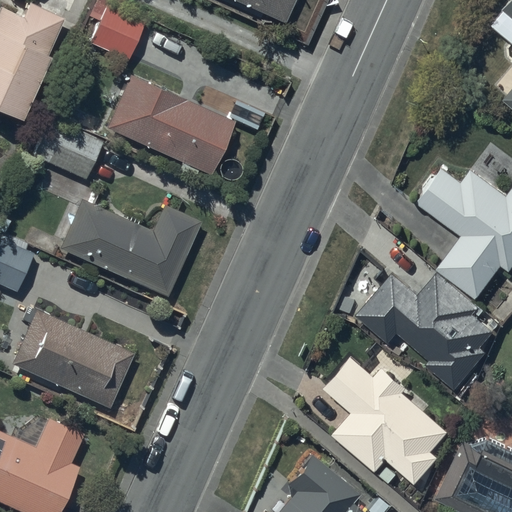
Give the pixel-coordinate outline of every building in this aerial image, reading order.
[(125,61),(143,21),(106,4),(108,2),(104,0),(95,0),(81,31),(92,35),(88,44),(125,61)] [(229,0),(283,24),(293,0),(229,0)] [(511,89),(503,100),(511,106),(511,0),(504,10),(511,16),(511,89)] [(0,114),(18,122),(63,19),(28,5),(22,20),(0,10),(0,114)] [(129,75),(104,128),(208,176),(233,123),(129,75)] [(84,179),(101,141),(49,117),(31,155),(84,179)] [(501,265),(509,271),(511,267),(511,189),(507,196),(471,170),(462,183),(442,168),(435,177),(431,174),(421,189),(425,192),(417,203),(462,236),(437,270),(475,299),(501,265)] [(79,201),(57,249),(166,297),(199,223),(162,207),(150,232),(79,201)] [(0,286),(13,293),(32,253),(25,250),(27,246),(1,233),(0,234),(0,286)] [(392,272),(355,315),(388,343),(397,333),(429,361),(425,365),(454,389),(486,352),(480,347),(494,332),(477,317),(483,311),(438,272),(418,294),(392,272)] [(34,310),(9,364),(107,408),(132,354),(34,310)] [(352,413),(333,435),(375,471),(386,458),(415,483),(437,457),(430,451),(447,431),(403,394),(406,390),(382,370),(375,378),(350,357),(323,388),(352,413)] [(0,432),(0,504),(17,511),(57,511),(77,469),(68,465),(81,435),(47,420),(34,448),(0,432)] [(511,511),(511,448),(470,428),(435,499),(461,511),(511,511)] [(360,511),(350,504),(358,495),(311,456),(285,487),(288,499),(277,511),(360,511)]
